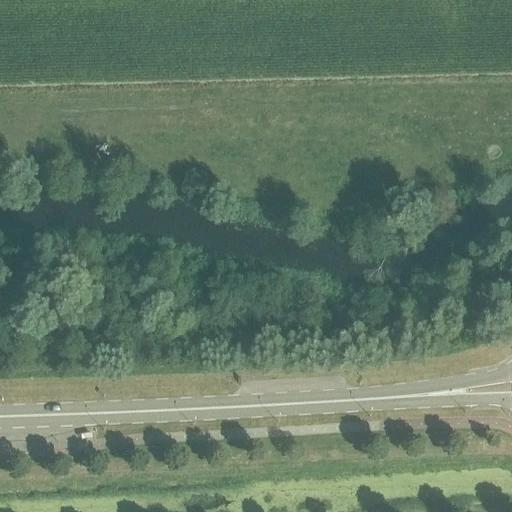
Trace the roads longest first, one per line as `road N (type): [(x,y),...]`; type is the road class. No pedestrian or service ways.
road 1 (tertiary): [(0,417),(378,397)]
road 2 (tertiary): [(511,372),(378,397)]
road 3 (tertiary): [(378,397),(511,402)]
